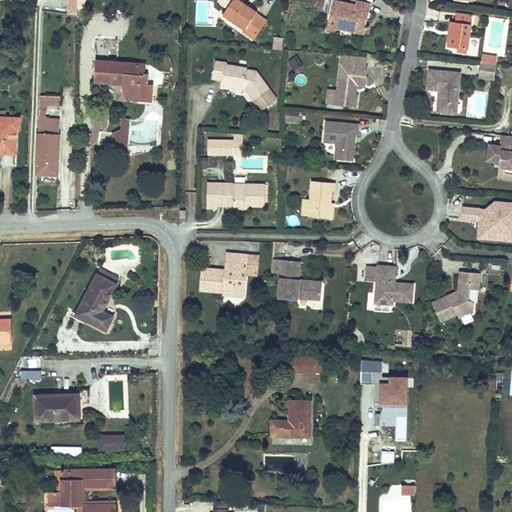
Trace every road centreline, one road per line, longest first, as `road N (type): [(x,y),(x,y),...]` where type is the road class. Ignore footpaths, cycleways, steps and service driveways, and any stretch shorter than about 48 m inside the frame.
road 1 (residential): [(0,227),(132,223),(171,237),(168,511)]
road 2 (residential): [(393,127),(357,188),(357,205),(370,233),(391,243),(408,244),(439,220),(438,181),(397,145)]
road 3 (unknown): [(168,499),(222,447),(252,394)]
road 4 (residential): [(423,0),(393,127)]
road 5 (unknown): [(171,345),(83,344),(67,336),(71,316)]
